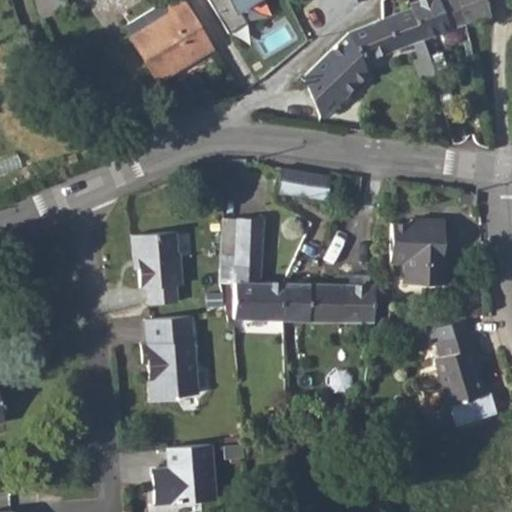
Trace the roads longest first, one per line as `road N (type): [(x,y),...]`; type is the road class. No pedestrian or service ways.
road 1 (residential): [(497,168),(225,135),(84,186)]
road 2 (residential): [(84,186),(103,494),(95,511)]
road 3 (residential): [(497,168),(497,0)]
